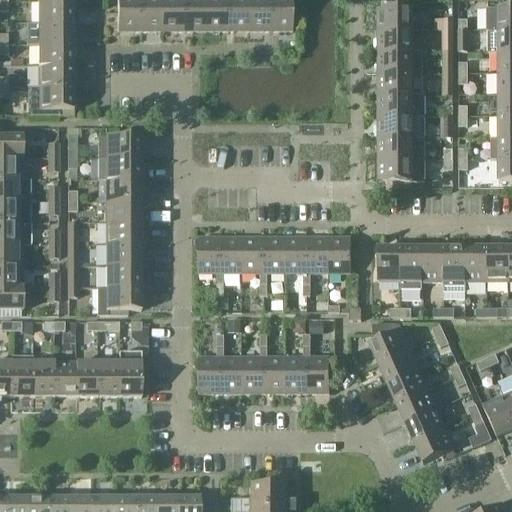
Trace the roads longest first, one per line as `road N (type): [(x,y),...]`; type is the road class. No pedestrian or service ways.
road 1 (residential): [(343,440),(181,441),(181,178)]
road 2 (residential): [(511,225),(365,225),(357,194),(292,194),(257,178),(181,178)]
road 3 (residential): [(181,178),(181,84),(113,84)]
